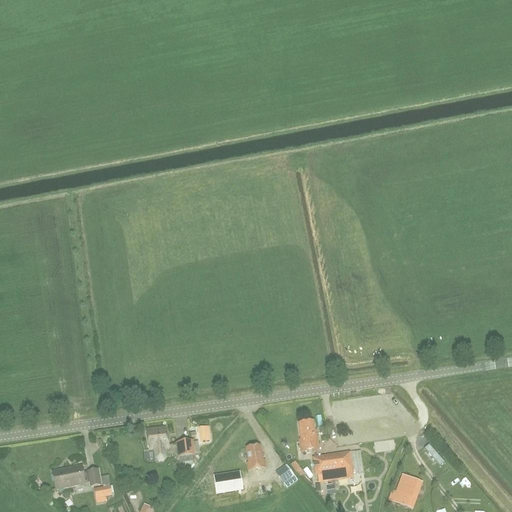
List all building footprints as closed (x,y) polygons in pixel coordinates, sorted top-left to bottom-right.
[(301,453),(319,450),(316,431),(314,431),(313,421),(298,424),(301,440),(299,440),(301,453)] [(166,458),(165,448),(169,448),(166,428),(146,430),(149,450),(152,450),(154,460),(158,463),(164,462),(166,458)] [(201,429),(203,443),(210,442),(208,428),(201,429)] [(194,462),(194,456),(193,442),(177,444),(178,458),(179,458),(180,464),(183,464),(184,467),(192,466),(191,463),(194,462)] [(248,472),(266,469),(264,461),(263,461),(260,446),(246,448),(248,463),(246,464),(248,472)] [(313,459),(315,475),(351,470),(349,454),(313,459)] [(292,464),(303,479),(307,476),(297,461),(292,464)] [(284,485),(294,477),(287,466),(276,473),(284,485)] [(91,487),(100,485),(97,470),(88,472),(88,473),(83,474),(82,467),(52,473),(56,491),(85,485),(85,484),(90,483),(91,487)] [(339,486),(350,485),(349,472),(338,473),(339,486)] [(217,495),(242,491),(239,473),(214,477),(217,495)] [(417,483),(400,478),(395,494),(412,499),(417,483)] [(337,482),(324,482),(324,494),(338,493),(337,482)] [(102,488),(100,489),(94,490),(96,505),(105,503),(104,498),(112,496),(110,487),(102,488)]
